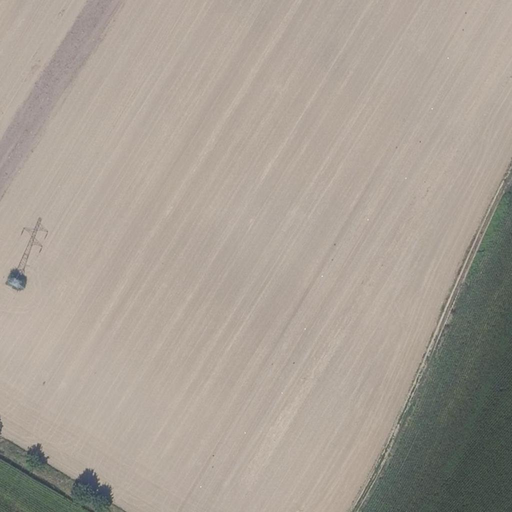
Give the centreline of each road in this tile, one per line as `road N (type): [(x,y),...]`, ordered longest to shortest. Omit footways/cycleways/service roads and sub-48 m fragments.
road 1 (track): [(511,202),(370,511)]
road 2 (track): [(126,511),(0,443)]
